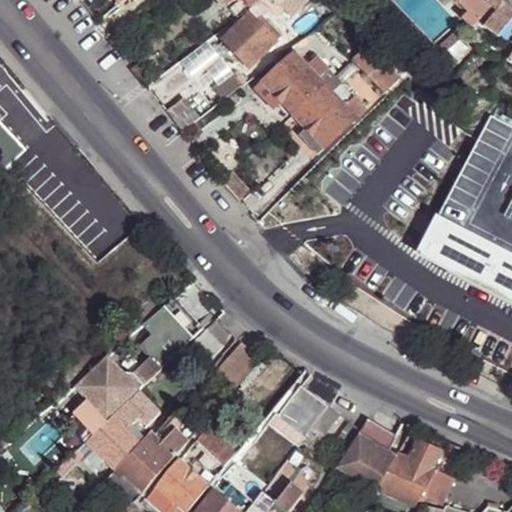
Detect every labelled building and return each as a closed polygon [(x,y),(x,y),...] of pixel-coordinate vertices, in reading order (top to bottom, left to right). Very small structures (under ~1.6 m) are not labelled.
[(147,0),(120,0),(118,1),(131,17),(149,3),(147,0)] [(238,0),(231,6),(239,16),(248,9),(258,0),(238,0)] [(270,8),(264,0),(258,0),(248,9),(251,13),(257,19),(270,8)] [(264,0),(270,8),(273,12),(285,4),(282,0),(264,0)] [(455,0),(464,8),(459,13),(469,23),(490,3),(489,1),(489,0),(455,0)] [(511,0),(489,0),(489,1),(493,7),(496,13),(508,20),(511,22),(511,21),(511,0)] [(257,19),(251,13),(224,39),(247,65),(276,39),(257,19)] [(508,20),(496,13),(485,22),(501,33),(508,20)] [(400,74),(370,43),(356,56),(386,89),(400,74)] [(294,114),(333,77),(326,70),(316,79),(306,68),(293,54),(263,82),(276,97),(294,114)] [(306,68),(316,79),(326,70),(316,58),(306,68)] [(214,88),(221,98),(244,82),(236,71),(214,88)] [(352,99),(333,77),(294,114),(311,133),(325,146),(365,109),(354,97),(352,99)] [(270,102),(276,97),(263,82),(257,88),(270,102)] [(328,179),(352,199),(407,134),(383,114),(328,179)] [(511,127),(492,117),(419,252),(511,302),(511,127)] [(0,164),(5,169),(10,164),(26,149),(0,122),(0,164)] [(325,146),(311,133),(304,139),(318,153),(325,146)] [(177,296),(165,306),(195,339),(207,327),(177,296)] [(63,440),(76,454),(141,390),(188,346),(195,339),(165,306),(146,323),(156,334),(143,345),(154,358),(133,378),(111,355),(97,369),(79,383),(94,400),(71,420),(78,427),(63,440)] [(229,332),(215,318),(207,327),(195,339),(188,346),(205,365),(225,344),(229,332)] [(262,361),(244,345),(216,376),(235,392),(262,361)] [(297,393),(291,389),(267,418),(272,423),(277,416),(305,438),(313,427),(331,405),(304,384),(297,393)] [(116,470),(141,444),(128,430),(134,424),(143,416),(151,424),(162,413),(141,390),(76,454),(90,468),(97,461),(92,455),(97,450),(116,470)] [(341,413),(331,405),(313,427),(324,435),(341,413)] [(227,467),(239,452),(235,449),(247,436),(226,418),(215,431),(211,427),(199,442),(227,467)] [(399,433),(370,419),(363,429),(346,451),(336,466),(369,485),(390,447),(399,433)] [(346,451),(363,429),(351,421),(335,443),(346,451)] [(128,430),(141,444),(147,437),(134,424),(128,430)] [(161,450),(147,437),(141,444),(116,470),(113,473),(121,481),(126,473),(146,492),(192,441),(179,429),(167,443),(161,450)] [(154,430),(147,437),(161,450),(167,443),(154,430)] [(468,450),(451,442),(439,469),(456,476),(468,450)] [(409,458),(398,452),(371,499),(400,511),(410,511),(416,502),(419,504),(434,471),(432,469),(441,452),(418,443),(409,458)] [(390,447),(369,485),(376,489),(398,452),(390,447)] [(73,456),(58,470),(65,477),(80,463),(73,456)] [(189,511),(211,486),(182,462),(160,487),(182,507),(177,511),(189,511)] [(146,492),(126,473),(121,481),(140,499),(146,492)] [(242,511),(246,511),(263,491),(258,488),(256,490),(249,485),(248,487),(243,482),(240,486),(235,483),(224,496),(242,511)] [(292,482),(275,502),(289,511),(304,492),(292,482)] [(151,497),(167,511),(177,511),(182,507),(160,487),(151,497)] [(216,491),(198,511),(242,511),(224,496),(216,491)] [(275,502),(263,491),(246,511),(288,511),(289,511),(275,502)]
